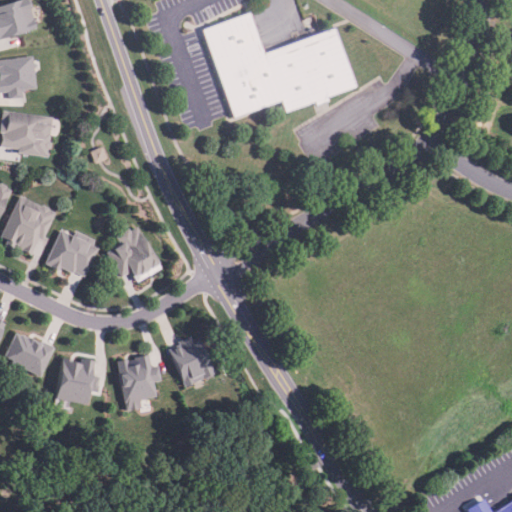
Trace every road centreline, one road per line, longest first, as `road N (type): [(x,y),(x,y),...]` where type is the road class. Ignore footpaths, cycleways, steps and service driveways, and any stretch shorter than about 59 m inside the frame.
road 1 (tertiary): [(98,0),(183,209),(366,511)]
road 2 (residential): [(217,270),(416,150),(457,89),(480,0)]
road 3 (residential): [(0,279),(84,320),(107,321),(151,311),(217,270)]
